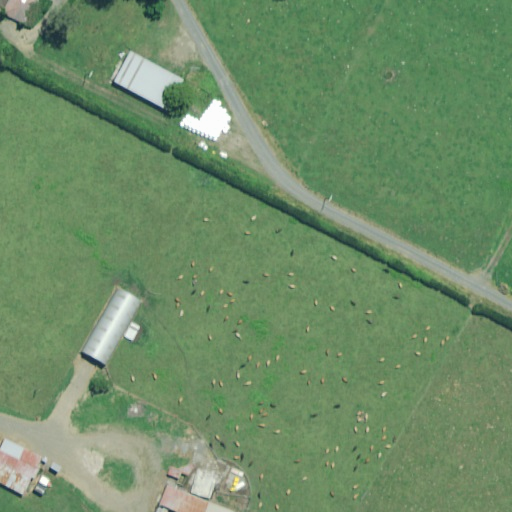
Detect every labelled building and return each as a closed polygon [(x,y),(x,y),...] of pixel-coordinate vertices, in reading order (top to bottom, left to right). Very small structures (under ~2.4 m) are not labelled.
[(44,0),(7,0),(1,15),(31,29),(44,0)] [(181,81),(128,53),(112,83),(165,111),(181,81)] [(140,304),(116,290),(80,353),(104,366),(140,304)] [(137,333),(129,329),(121,343),(130,348),(137,333)] [(0,444),(0,486),(21,497),(30,479),(32,480),(42,460),(2,440),(0,444)] [(181,466),(179,473),(168,468),(165,475),(176,480),(174,484),(182,488),(190,470),(181,466)] [(228,511),(164,486),(156,505),(172,511),(228,511)]
